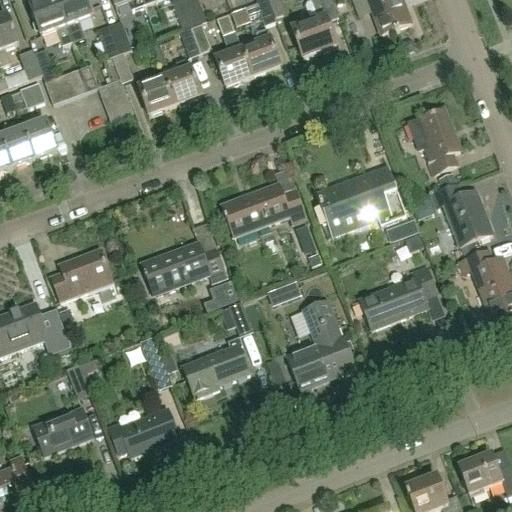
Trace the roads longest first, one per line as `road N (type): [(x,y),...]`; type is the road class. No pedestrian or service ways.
road 1 (residential): [(0,234),(472,58)]
road 2 (residential): [(276,511),(511,421)]
